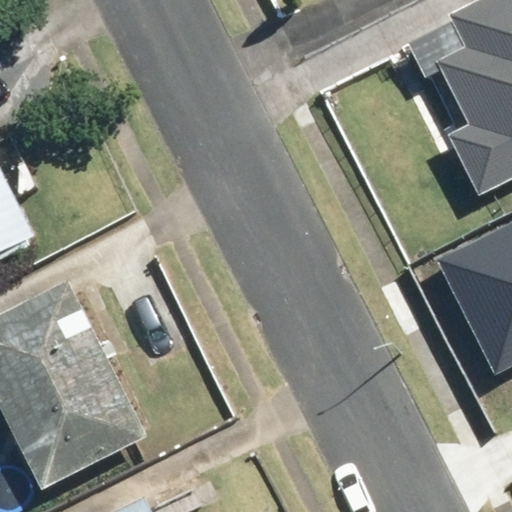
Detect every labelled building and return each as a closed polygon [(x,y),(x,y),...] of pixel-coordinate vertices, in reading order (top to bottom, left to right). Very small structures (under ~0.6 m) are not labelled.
[(511,173),(511,0),(510,0),(414,46),(483,187),(511,173)] [(0,260),(20,250),(32,244),(0,183),(0,260)] [(511,221),(443,254),(499,370),(511,363),(511,221)] [(141,443),(65,292),(0,324),(0,436),(31,498),(141,443)] [(143,511),(139,503),(120,511),(143,511)]
